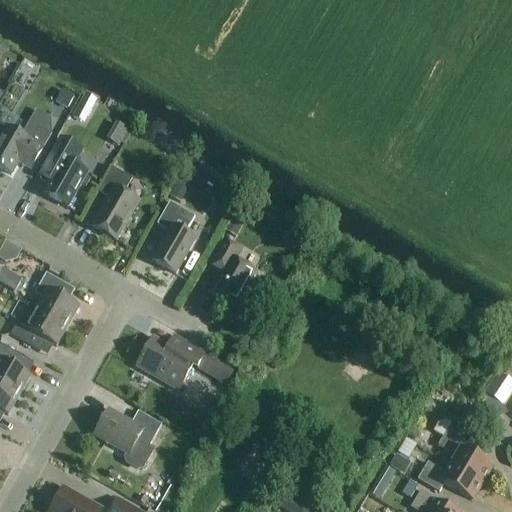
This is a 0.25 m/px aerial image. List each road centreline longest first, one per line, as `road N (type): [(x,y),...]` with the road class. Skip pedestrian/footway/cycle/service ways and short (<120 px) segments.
road 1 (residential): [(7,511),(129,294)]
road 2 (residential): [(0,222),(129,294)]
